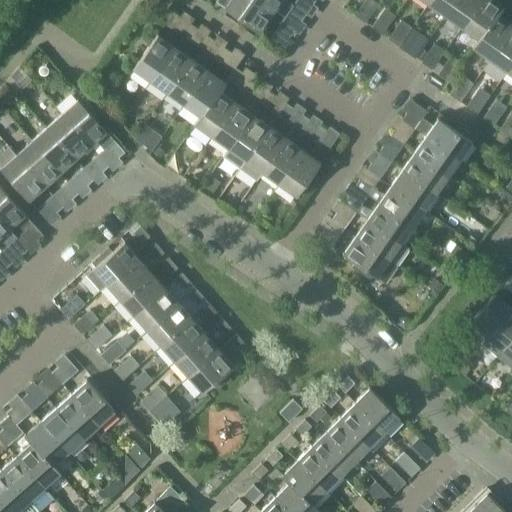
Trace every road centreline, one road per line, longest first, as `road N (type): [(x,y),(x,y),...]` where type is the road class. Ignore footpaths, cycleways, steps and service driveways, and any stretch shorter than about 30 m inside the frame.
road 1 (residential): [(467,439),(323,306),(270,268)]
road 2 (residential): [(270,268),(367,130)]
road 3 (residential): [(270,268),(136,178)]
road 4 (residential): [(20,282),(136,178)]
road 5 (residential): [(282,75),(177,0)]
road 6 (residential): [(60,330),(144,424)]
